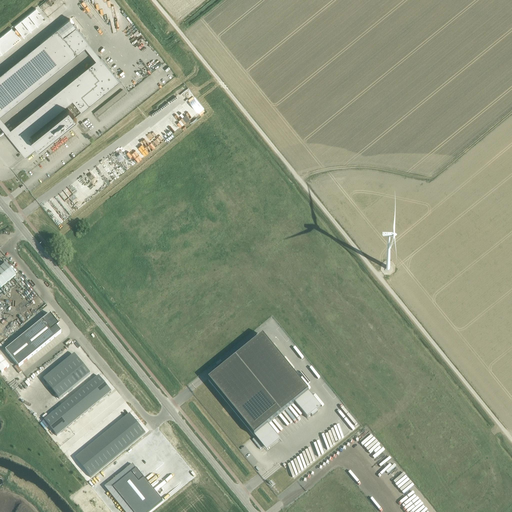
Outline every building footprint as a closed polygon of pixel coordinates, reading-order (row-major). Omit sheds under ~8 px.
[(89,43),(70,19),(40,42),(60,66),(89,43)] [(11,29),(15,33),(19,30),(15,25),(11,29)] [(120,80),(101,57),(7,133),(26,156),(120,80)] [(98,115),(118,101),(115,96),(95,111),(98,115)] [(124,172),(132,165),(121,152),(118,155),(124,162),(122,163),(124,164),(118,169),(122,174),(124,172)] [(49,213),(59,225),(63,222),(60,219),(61,218),(54,210),(56,208),(49,200),(45,204),(51,211),(49,213)] [(6,264),(2,267),(0,268),(0,289),(16,276),(6,264)] [(46,318),(5,351),(19,367),(61,333),(57,327),(58,326),(56,324),(57,323),(50,315),(46,318)] [(263,336),(208,380),(254,436),(295,403),(307,419),(311,415),(312,417),(318,412),(317,411),(320,408),(308,393),(308,392),(263,336)] [(0,355),(0,371),(1,373),(9,367),(0,355)] [(77,359),(46,384),(59,400),(90,374),(77,359)] [(97,365),(90,370),(93,376),(101,371),(97,365)] [(99,376),(87,386),(100,402),(111,392),(99,376)] [(87,386),(79,392),(92,408),(100,402),(87,386)] [(79,392),(71,399),(84,414),(92,408),(79,392)] [(71,399),(64,405),(76,421),(84,414),(71,399)] [(64,405),(56,411),(69,427),(76,421),(64,405)] [(56,411),(44,421),(57,436),(69,427),(56,411)] [(129,414),(118,424),(134,443),(145,434),(129,414)] [(118,424),(110,430),(126,450),(134,443),(118,424)] [(110,430),(102,437),(118,456),(126,450),(110,430)] [(102,437),(94,443),(110,463),(118,456),(102,437)] [(255,438),(252,440),(260,450),(262,448),(255,438)] [(94,443),(87,449),(103,469),(110,463),(94,443)] [(87,449),(75,459),(91,478),(103,469),(87,449)] [(136,469),(113,488),(132,511),(150,511),(163,502),(136,469)]
